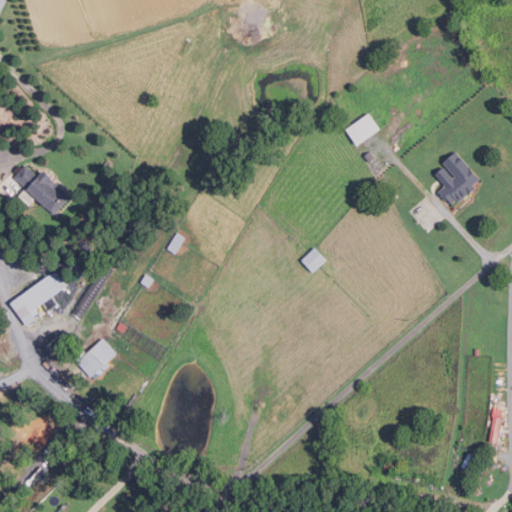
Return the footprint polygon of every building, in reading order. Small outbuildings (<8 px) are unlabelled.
[(384,127),(362,143),(351,128),(373,112),(384,127)] [(372,162),(367,156),(373,151),(378,157),(372,162)] [(455,202),(450,197),(448,199),(441,191),(448,185),(438,174),(447,166),(456,177),(458,176),(446,162),(459,151),(483,178),(476,184),(478,187),(462,201),(459,198),(455,202)] [(58,213),(40,197),(33,205),(22,194),(29,186),(17,176),(29,163),(42,175),(48,169),(57,176),(56,178),(74,195),(58,213)] [(179,253),(170,248),(180,231),(189,237),(179,253)] [(315,273),(304,260),(319,247),(330,259),(315,273)] [(29,326),(13,302),(59,270),(70,286),(55,296),(60,303),(54,307),(49,300),(34,311),(39,319),(29,326)] [(151,287),(143,281),(149,272),(157,278),(151,287)] [(125,331),(120,327),(123,322),(129,325),(125,331)] [(94,378),(120,353),(105,338),(79,362),(94,378)] [(486,440),(495,441),(498,416),(489,415),(486,440)] [(500,441),(491,440),(496,417),(504,418),(500,441)] [(471,470),(463,465),(471,453),(479,458),(471,470)] [(398,471),(384,468),(386,460),(400,462),(398,471)]
